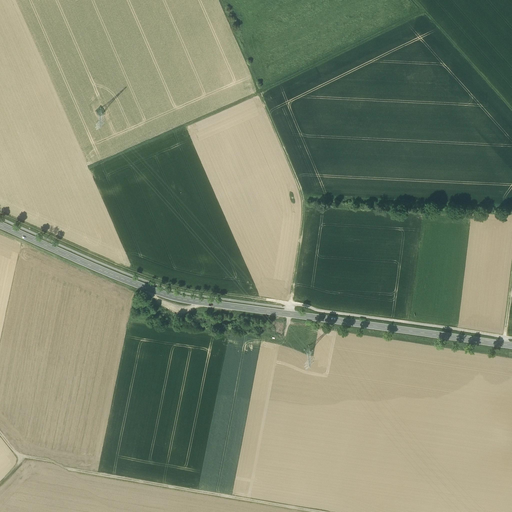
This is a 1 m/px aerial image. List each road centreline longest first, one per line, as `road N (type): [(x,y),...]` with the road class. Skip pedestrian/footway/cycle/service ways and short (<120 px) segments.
road 1 (secondary): [(511,345),(175,297),(0,224)]
road 2 (track): [(310,511),(23,463),(0,439)]
road 3 (track): [(0,211),(183,288),(289,306)]
road 4 (track): [(511,337),(289,306)]
road 5 (track): [(261,97),(304,197),(289,306)]
road 6 (track): [(511,206),(304,197)]
road 7 (track): [(88,173),(261,97)]
road 8 (track): [(261,97),(426,15)]
road 9 (track): [(426,15),(511,112)]
